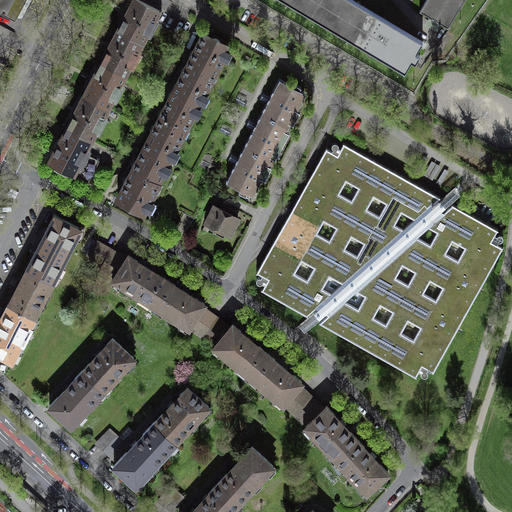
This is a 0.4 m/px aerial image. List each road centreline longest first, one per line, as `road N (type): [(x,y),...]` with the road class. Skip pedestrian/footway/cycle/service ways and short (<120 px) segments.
road 1 (residential): [(228,286),(292,335),(409,457),(409,475),(376,511)]
road 2 (residential): [(0,157),(228,286)]
road 3 (residential): [(228,286),(325,91)]
road 4 (residential): [(325,91),(511,197)]
road 5 (residential): [(325,91),(312,73),(193,0)]
road 6 (primary): [(71,0),(0,138)]
